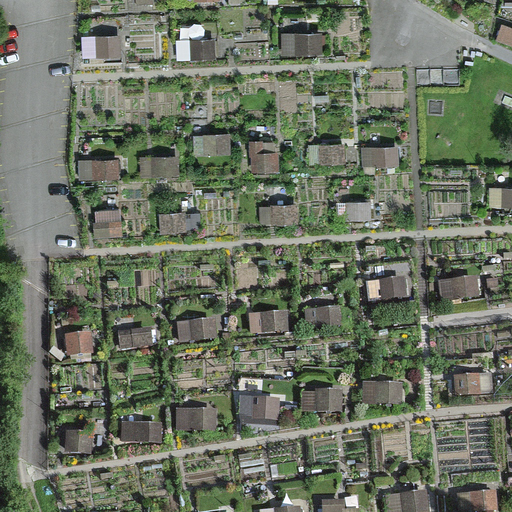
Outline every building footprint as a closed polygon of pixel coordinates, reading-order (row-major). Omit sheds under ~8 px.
[(84,61),(121,61),(122,39),(84,39),(84,61)] [(178,42),(178,60),(216,61),(216,43),(178,42)] [(196,156),(232,155),(231,136),(195,138),(196,156)] [(253,175),(277,174),(276,143),(252,144),(253,175)] [(311,150),(312,164),(339,163),(339,149),(311,150)] [(364,170),(399,169),(398,149),(364,150),(364,170)] [(141,181),(179,182),(179,160),(142,159),(141,181)] [(81,181),(121,180),(120,161),(80,163),(81,181)] [(491,208),(511,208),(511,191),(492,191),(491,208)] [(277,208),(262,209),(264,226),(278,225),(277,208)] [(123,239),(122,212),(96,213),(97,240),(123,239)] [(480,280),(441,285),(443,304),(482,299),(480,280)] [(408,284),(369,286),(370,304),(409,302),(408,284)] [(309,330),(338,331),(339,315),(310,313),(309,330)] [(216,325),(180,327),(181,344),(217,343),(216,325)] [(120,336),(122,351),(154,348),(152,333),(120,336)] [(68,338),(67,359),(93,359),(94,338),(68,338)] [(364,386),(363,408),(405,409),(405,387),(364,386)] [(303,396),(303,417),(344,416),(344,395),(303,396)] [(241,427),(280,427),(280,404),(241,404),(241,427)] [(178,414),(178,434),(215,435),(216,415),(178,414)] [(124,428),(123,446),(162,447),(163,429),(124,428)] [(389,511),(430,511),(429,496),(389,498),(389,511)] [(459,499),(459,511),(499,511),(499,496),(459,499)]
